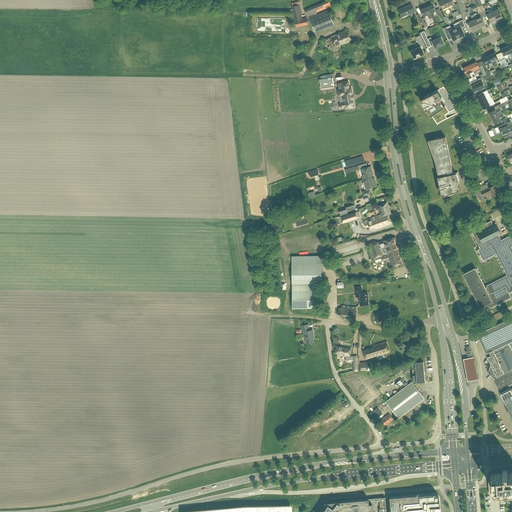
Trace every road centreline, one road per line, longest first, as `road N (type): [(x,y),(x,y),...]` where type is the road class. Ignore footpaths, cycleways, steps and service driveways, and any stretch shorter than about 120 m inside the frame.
road 1 (unclassified): [(24,511),(76,506),(247,459),(382,446)]
road 2 (primary): [(453,450),(333,461),(152,501)]
road 3 (primary): [(160,509),(335,475),(454,465)]
road 4 (track): [(244,74),(0,70)]
road 5 (residential): [(382,446),(335,374),(327,328),(335,321),(392,329),(426,322)]
road 6 (unclassified): [(382,446),(439,434),(426,322)]
road 7 (secondary): [(467,449),(462,374),(447,316)]
road 8 (secondary): [(438,319),(453,450)]
